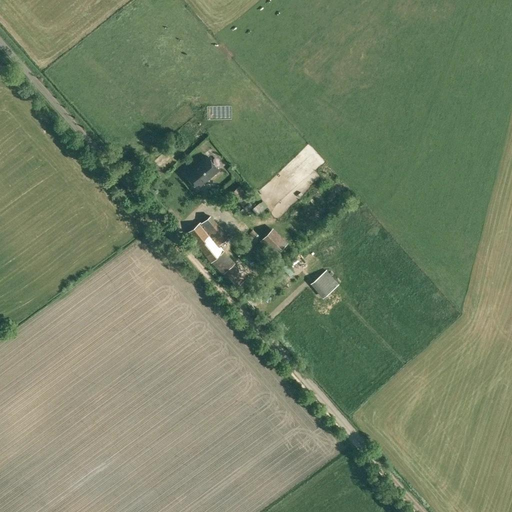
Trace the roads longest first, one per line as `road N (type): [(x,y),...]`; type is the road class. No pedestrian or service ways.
road 1 (track): [(176,240),(420,511)]
road 2 (unclassified): [(176,240),(0,41)]
